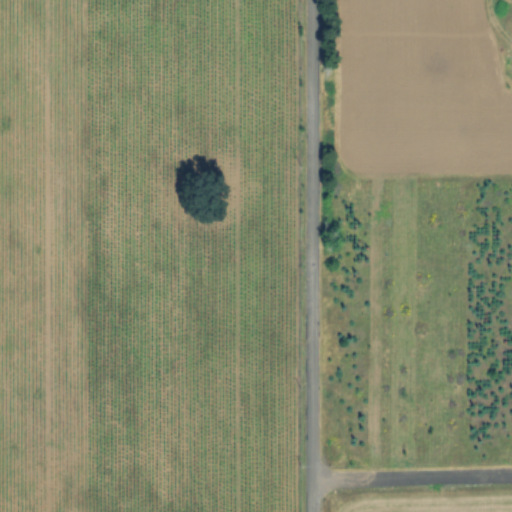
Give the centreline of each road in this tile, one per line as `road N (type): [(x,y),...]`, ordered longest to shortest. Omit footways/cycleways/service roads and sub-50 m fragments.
road 1 (residential): [(309,0),(309,511)]
road 2 (residential): [(309,479),(511,477)]
